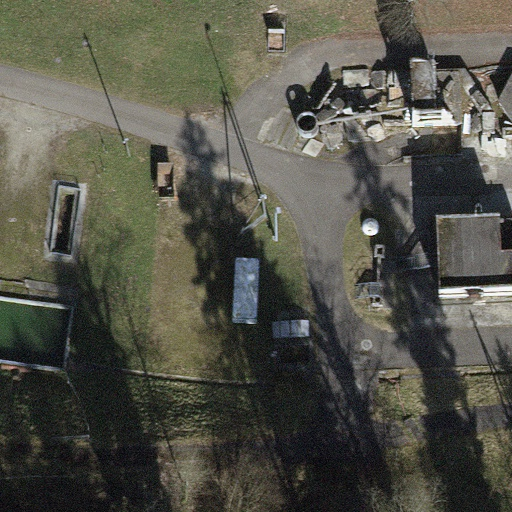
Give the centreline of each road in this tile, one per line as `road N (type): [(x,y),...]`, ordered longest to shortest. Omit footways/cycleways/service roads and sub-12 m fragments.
road 1 (track): [(0,78),(294,173),(326,216),(329,345),(343,446)]
road 2 (track): [(343,446),(0,464)]
road 3 (track): [(221,149),(266,90),(320,55),(511,42)]
road 4 (track): [(294,173),(334,180),(511,173)]
road 5 (track): [(329,345),(511,344)]
road 6 (track): [(511,418),(343,446)]
